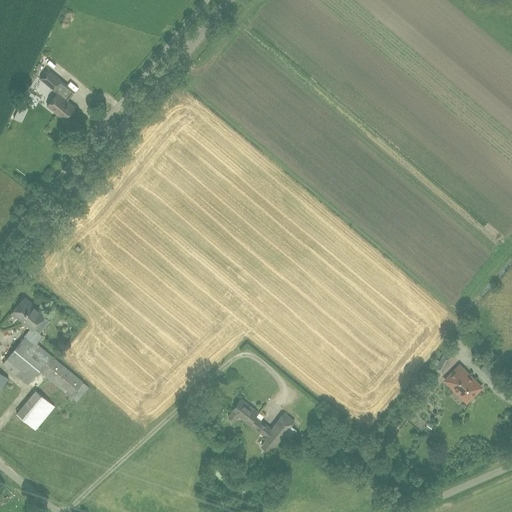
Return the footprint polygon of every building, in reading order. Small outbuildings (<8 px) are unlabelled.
[(58,62),(53,68),(82,94),(87,89),(58,62)] [(52,89),(54,91),(62,81),(62,80),(48,69),(39,79),(46,84),(52,89)] [(107,92),(103,98),(117,109),(121,104),(107,92)] [(47,105),(65,120),(76,108),(57,93),(47,105)] [(26,334),(37,343),(43,336),(34,329),(46,314),(25,296),(11,313),(30,329),(26,334)] [(37,343),(26,334),(3,362),(28,383),(40,370),(72,396),(84,382),(37,344),(37,343)] [(442,372),(450,358),(443,354),(436,369),(442,372)] [(480,386),(473,379),(472,380),(468,376),(469,375),(460,367),(451,375),(453,377),(448,383),(466,401),(474,393),(475,394),(480,389),(478,388),(480,386)] [(0,390),(3,386),(8,378),(0,372),(0,390)] [(35,429),(54,406),(36,390),(16,413),(35,429)] [(232,410),(228,416),(228,419),(231,422),(235,422),(239,416),(255,428),(265,436),(264,437),(266,439),(261,445),(269,452),(274,445),(275,446),(283,436),(291,426),(295,421),(284,412),(279,418),(271,428),(262,420),(255,415),(258,411),(241,398),(232,410)]
